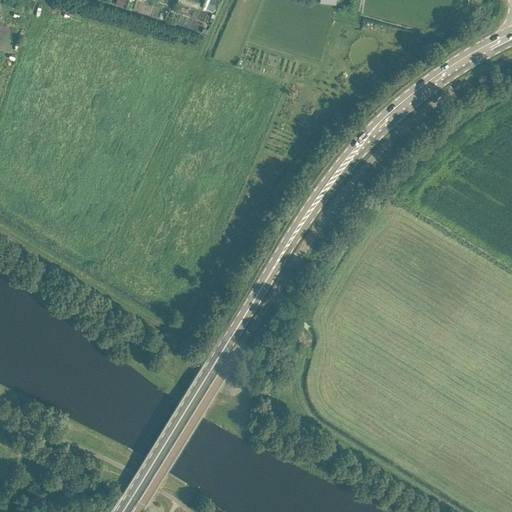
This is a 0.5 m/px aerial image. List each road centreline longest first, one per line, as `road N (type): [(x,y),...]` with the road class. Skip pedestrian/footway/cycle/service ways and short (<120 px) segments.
road 1 (primary): [(132,497),(331,175),(417,89),(511,36)]
road 2 (unclassified): [(511,60),(435,101),(351,182),(137,511)]
